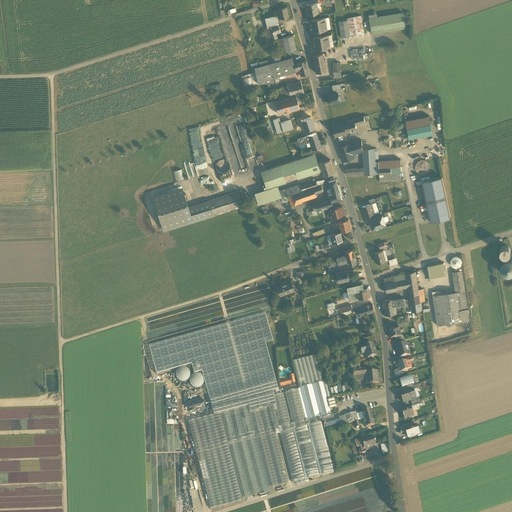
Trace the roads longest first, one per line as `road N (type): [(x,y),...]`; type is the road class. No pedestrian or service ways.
road 1 (track): [(51,75),(65,511)]
road 2 (track): [(286,0),(51,75),(0,76)]
road 3 (residential): [(292,0),(359,239)]
road 4 (track): [(59,342),(281,269)]
road 5 (residential): [(359,239),(385,345),(395,455)]
road 6 (track): [(217,511),(395,455)]
road 7 (track): [(511,231),(370,279)]
